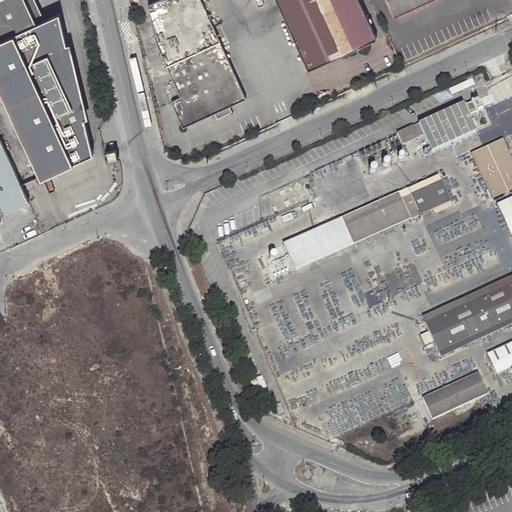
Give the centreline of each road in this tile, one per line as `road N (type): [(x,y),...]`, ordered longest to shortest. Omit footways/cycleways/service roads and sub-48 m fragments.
road 1 (unclassified): [(213,172),(511,37)]
road 2 (tertiary): [(148,198),(220,388)]
road 3 (tertiary): [(103,0),(148,198)]
road 4 (unclassified): [(0,271),(148,198)]
road 5 (tertiary): [(280,486),(365,500),(439,479)]
road 6 (tertiary): [(439,479),(366,474),(289,440)]
